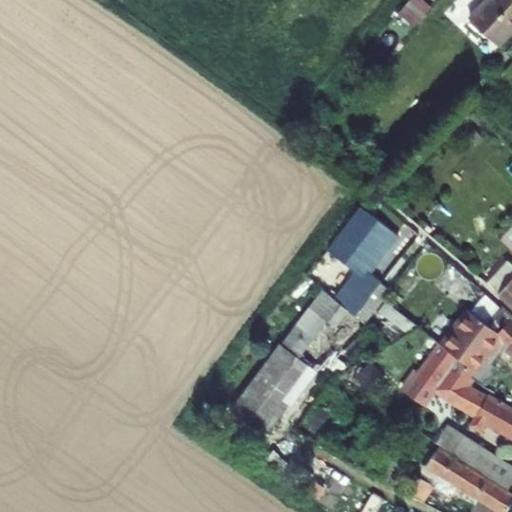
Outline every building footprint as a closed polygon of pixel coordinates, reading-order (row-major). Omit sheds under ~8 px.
[(414,26),(431,6),(423,0),(409,0),(399,13),(414,26)] [(511,30),(511,0),(486,0),(467,21),(496,48),(511,30)] [(360,219),(329,258),(355,279),(382,245),(366,232),(371,227),(360,219)] [(511,276),(502,266),(480,288),(491,298),(509,280),(511,276)] [(511,276),(509,280),(491,298),(511,317),(511,276)] [(351,299),(364,309),(377,293),(364,282),(351,299)] [(272,353),(288,362),(332,307),(318,295),(272,353)] [(463,317),(437,351),(479,383),(488,371),(502,354),(510,362),(511,363),(511,327),(497,313),(482,332),(463,317)] [(470,393),(479,383),(437,351),(428,362),(445,375),(441,380),(466,400),(470,393)] [(288,362),(272,353),(223,416),(253,439),(304,375),(288,362)] [(502,354),(488,371),(498,378),(510,362),(502,354)] [(445,375),(428,362),(413,381),(454,414),(511,447),(511,420),(470,393),(466,400),(441,380),(445,375)] [(511,480),(510,471),(444,434),(436,447),(472,468),(469,473),(505,493),(511,480)] [(472,468),(436,447),(433,453),(469,473),(472,468)] [(410,499),(421,505),(427,494),(449,507),(455,495),(483,511),(506,511),(511,503),(434,458),(410,499)] [(421,505),(410,499),(408,503),(419,509),(421,505)]
